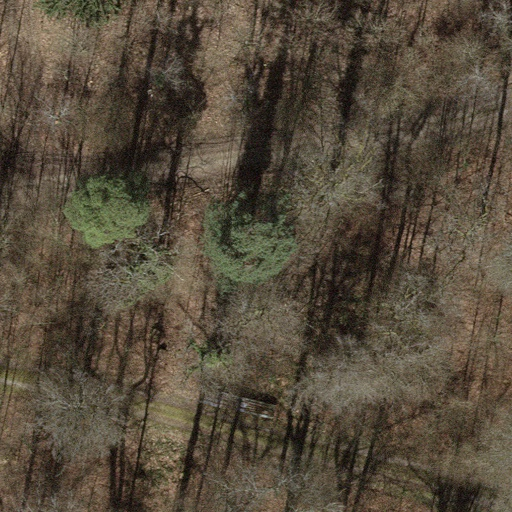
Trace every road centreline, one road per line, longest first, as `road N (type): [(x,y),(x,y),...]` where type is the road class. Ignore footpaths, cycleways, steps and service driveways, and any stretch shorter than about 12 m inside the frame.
road 1 (track): [(0,377),(511,495)]
road 2 (track): [(511,98),(378,138),(0,189)]
